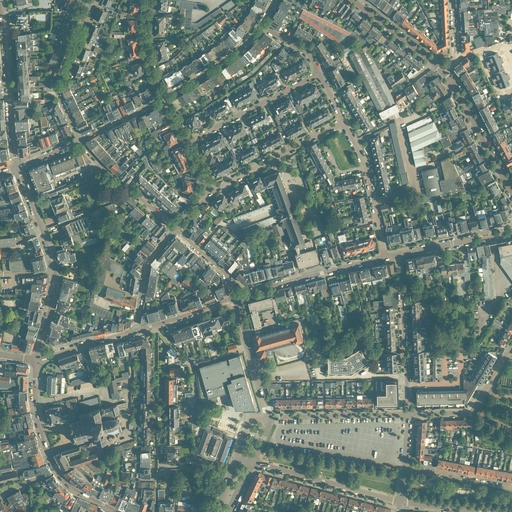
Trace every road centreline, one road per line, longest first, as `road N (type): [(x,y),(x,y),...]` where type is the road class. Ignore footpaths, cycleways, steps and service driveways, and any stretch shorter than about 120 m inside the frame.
road 1 (residential): [(36,360),(35,404),(52,462),(75,491),(113,510)]
road 2 (residential): [(0,1),(18,168)]
road 3 (residential): [(234,297),(384,257)]
road 4 (residential): [(79,140),(56,89),(93,0)]
road 5 (residential): [(400,501),(254,462)]
road 6 (residential): [(192,142),(319,72)]
road 7 (residential): [(511,348),(473,414),(408,415)]
road 8 (residential): [(268,418),(408,415)]
road 9 (tertiary): [(511,190),(443,74)]
road 10 (residential): [(174,228),(79,140)]
road 11 (residential): [(268,418),(234,297)]
road 12 (residential): [(407,376),(399,254)]
